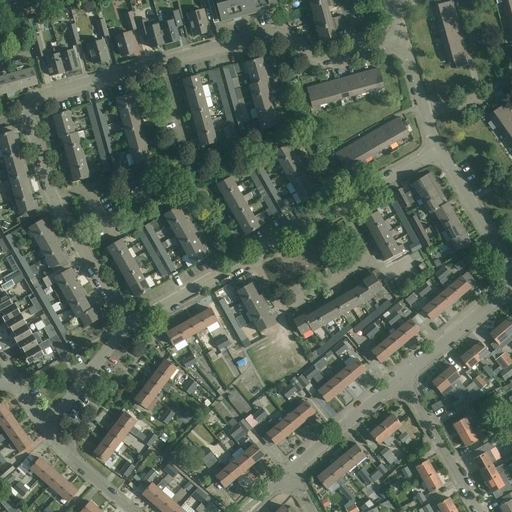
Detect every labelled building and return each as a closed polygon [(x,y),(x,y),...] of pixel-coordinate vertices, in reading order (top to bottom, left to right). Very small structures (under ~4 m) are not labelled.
[(218,22),(212,0),(207,0),(214,23),(218,22)] [(215,0),(221,20),(221,21),(233,18),(233,20),(232,20),(233,21),(240,19),(240,18),(239,19),(238,16),(249,13),(245,0),(215,0)] [(245,0),(249,13),(260,11),(260,13),(259,13),(260,14),(267,12),(267,11),(266,11),(265,9),(277,6),(277,5),(276,5),(275,0),(245,0)] [(327,7),(337,4),(335,0),(308,0),(313,17),(329,13),(327,7)] [(511,0),(503,2),(506,16),(511,14),(511,0)] [(436,21),(455,15),(452,1),(432,6),(436,21)] [(209,31),(203,10),(187,14),(193,35),(209,31)] [(137,29),(132,11),(124,14),(129,31),(137,29)] [(182,25),(178,11),(171,13),(173,20),(159,24),(164,43),(179,39),(175,27),(182,25)] [(331,19),(329,13),(313,17),(319,41),(336,36),(334,30),(344,27),(341,16),(331,19)] [(455,15),(436,21),(440,35),(459,29),(455,15)] [(108,36),(104,19),(96,21),(101,38),(108,36)] [(150,47),(164,43),(159,24),(145,28),(143,20),(136,22),(140,36),(146,35),(150,47)] [(81,44),(75,24),(67,26),(70,38),(69,38),(71,43),(71,42),(73,47),(81,44)] [(114,31),(115,37),(121,56),(136,51),(130,32),(122,35),(121,29),(114,31)] [(459,29),(440,35),(444,49),(463,43),(459,29)] [(32,38),(37,57),(45,55),(40,36),(32,38)] [(108,59),(103,40),(87,45),(89,52),(90,52),(93,64),(108,59)] [(463,43),(444,49),(448,63),(467,58),(463,43)] [(59,47),(65,71),(80,67),(78,59),(76,59),(74,50),(66,52),(64,46),(59,47)] [(53,49),(55,55),(47,58),(49,66),(47,67),(50,75),(65,71),(59,47),(53,49)] [(248,74),(267,68),(265,61),(262,61),(262,58),(245,62),(248,74)] [(18,72),(12,74),(17,90),(38,85),(33,68),(27,69),(28,71),(18,74),(18,72)] [(267,68),(248,74),(251,84),(249,85),(268,80),(267,77),(269,76),(267,68)] [(364,72),(369,91),(383,87),(378,68),(364,72)] [(369,91),(364,72),(349,76),(355,95),(369,91)] [(7,77),(0,79),(0,95),(17,90),(12,74),(7,75),(7,77)] [(184,88),(185,91),(201,86),(198,75),(179,80),(182,88),(184,88)] [(355,95),(349,76),(335,80),(341,99),(355,95)] [(268,80),(249,85),(252,96),(268,92),(267,89),(270,88),(268,80)] [(341,99),(335,80),(321,84),(326,103),(341,99)] [(326,103),(321,84),(307,88),(312,107),(326,103)] [(201,86),(185,91),(186,94),(184,95),(186,103),(204,97),(201,86)] [(255,107),(274,102),(272,94),(269,95),(268,92),(252,96),(255,107)] [(119,109),(135,105),(134,102),(137,101),(134,93),(115,98),(119,109)] [(204,97),(186,103),(188,110),(190,109),(191,113),(207,108),(204,97)] [(491,111),(498,106),(495,101),(488,106),(491,111)] [(258,118),(274,114),(273,110),(276,110),(274,102),(255,107),(258,118)] [(497,127),(511,116),(511,113),(505,104),(489,115),(497,127)] [(122,120),(140,115),(138,107),(136,108),(135,105),(119,109),(122,120)] [(192,125),(210,119),(207,108),(191,113),(192,116),(190,117),(192,125)] [(53,128),(71,122),(68,111),(52,116),(53,119),(51,120),(53,128)] [(274,114),(258,118),(261,129),(280,124),(278,116),(275,117),(274,114)] [(140,115),(122,120),(125,131),(141,127),(140,123),(143,123),(140,115)] [(511,133),(511,116),(497,127),(505,139),(511,133)] [(386,124),(396,142),(408,134),(398,117),(386,124)] [(196,131),(197,135),(213,130),(210,119),(192,125),(194,132),(196,131)] [(74,133),(71,122),(53,128),(55,135),(57,134),(58,138),(77,133),(77,132),(74,133)] [(373,131),(383,149),(396,142),(386,124),(373,131)] [(141,127),(125,131),(128,142),(147,137),(144,129),(142,130),(141,127)] [(13,131),(3,134),(1,128),(0,128),(0,145),(0,147),(19,142),(17,134),(14,135),(13,131)] [(217,142),(213,130),(197,135),(198,138),(196,139),(198,147),(217,142)] [(361,139),(371,156),(383,149),(373,131),(361,139)] [(80,144),(77,133),(58,138),(61,145),(63,145),(64,148),(80,144)] [(147,137),(128,142),(131,153),(147,149),(146,146),(149,145),(147,137)] [(348,146),(358,163),(371,156),(361,139),(348,146)] [(21,149),(19,142),(0,147),(3,158),(20,153),(19,150),(21,149)] [(273,152),(279,163),(293,154),(292,151),(294,150),(290,143),(273,152)] [(83,155),(80,144),(64,148),(65,151),(62,152),(64,160),(83,155)] [(358,163),(348,146),(335,153),(345,170),(358,163)] [(131,166),(132,173),(149,168),(147,161),(153,160),(151,152),(148,152),(147,149),(131,153),(127,154),(126,156),(129,167),(131,166)] [(6,169),(25,164),(23,156),(21,157),(20,153),(3,158),(6,169)] [(279,163),(285,172),(302,163),(298,156),(295,157),(293,154),(279,163)] [(86,166),(83,155),(64,160),(67,168),(69,167),(70,170),(86,166)] [(257,170),(263,167),(259,160),(254,163),(257,170)] [(285,172),(290,182),(304,173),(303,171),(305,170),(302,163),(285,172)] [(27,171),(25,164),(6,169),(10,180),(26,175),(25,172),(27,171)] [(250,165),(245,168),(249,175),(254,172),(250,165)] [(89,177),(86,166),(70,170),(71,173),(68,174),(71,182),(89,177)] [(413,196),(436,183),(430,172),(411,183),(414,189),(410,191),(413,196)] [(290,182),(296,192),(313,183),(309,176),(306,177),(304,173),(290,182)] [(262,177),(265,183),(271,180),(267,174),(262,177)] [(13,191),(31,186),(29,178),(27,179),(26,175),(10,180),(13,191)] [(222,195),(237,187),(231,177),(214,186),(218,194),(220,192),(222,195)] [(253,182),(256,189),(262,185),(258,179),(253,182)] [(271,180),(265,183),(269,190),(274,187),(271,180)] [(313,183),(296,192),(302,202),(316,194),(314,191),(317,189),(313,183)] [(423,204),(441,193),(436,183),(413,196),(416,202),(420,199),(423,204)] [(262,185),(256,189),(260,195),(265,192),(262,185)] [(34,193),(31,186),(13,191),(16,202),(32,197),(31,194),(34,193)] [(225,206),(242,197),(237,187),(222,195),(224,198),(221,199),(225,206)] [(401,203),(407,199),(404,194),(401,188),(395,191),(401,203)] [(441,193),(423,204),(429,214),(429,213),(433,211),(443,205),(443,204),(447,202),(441,193)] [(273,197),(277,203),(282,200),(278,194),(273,197)] [(32,197),(16,202),(19,213),(38,208),(35,200),(33,201),(32,197)] [(233,215),(248,206),(242,197),(225,206),(229,213),(232,212),(233,215)] [(264,202),(268,208),(273,205),(269,199),(264,202)] [(410,205),(407,199),(401,203),(404,208),(410,205)] [(280,210),(286,206),(282,200),(277,203),(280,210)] [(391,204),(397,214),(402,211),(396,201),(391,204)] [(432,219),(436,217),(438,221),(453,212),(447,202),(443,204),(443,205),(433,211),(429,213),(432,219)] [(169,225),(184,216),(182,214),(185,212),(180,205),(163,215),(169,225)] [(268,208),(271,215),(277,212),(273,205),(268,208)] [(237,226),(254,216),(248,206),(233,215),(235,218),(233,219),(237,226)] [(369,229),(383,221),(378,211),(360,221),(364,228),(367,226),(369,229)] [(402,211),(397,214),(402,224),(407,221),(402,211)] [(436,229),(438,234),(459,222),(453,212),(438,221),(441,226),(436,229)] [(186,220),(184,216),(169,225),(175,235),(192,225),(188,218),(186,220)] [(254,216),(237,226),(241,233),(243,232),(245,235),(259,227),(254,216)] [(34,238),(49,230),(47,226),(49,225),(45,218),(29,228),(34,238)] [(418,220),(413,223),(418,233),(423,230),(418,220)] [(383,221),(369,229),(370,232),(368,234),(371,241),(389,231),(383,221)] [(402,224),(408,234),(413,231),(407,221),(402,224)] [(464,232),(459,222),(438,234),(439,235),(442,233),(443,236),(443,237),(445,242),(446,242),(447,242),(464,232)] [(149,223),(144,226),(148,232),(153,229),(149,223)] [(192,225),(175,235),(181,245),(195,236),(194,234),(196,232),(192,225)] [(139,237),(144,234),(141,228),(135,231),(139,237)] [(389,231),(371,241),(375,248),(378,246),(379,249),(394,241),(391,235),(395,233),(393,229),(389,232),(389,231)] [(50,232),(49,230),(34,238),(40,248),(57,238),(53,231),(50,232)] [(418,233),(423,243),(429,240),(423,230),(418,233)] [(413,231),(408,234),(413,244),(409,247),(412,252),(421,247),(413,231)] [(470,242),(464,232),(447,242),(446,242),(444,244),(446,249),(448,249),(450,248),(452,252),(470,242)] [(197,239),(195,236),(181,245),(187,255),(203,245),(200,238),(197,239)] [(12,237),(7,240),(11,246),(15,243),(12,237)] [(156,246),(161,243),(157,237),(152,240),(156,246)] [(46,258),(60,249),(58,246),(61,245),(57,238),(40,248),(46,258)] [(113,258),(127,249),(121,239),(104,249),(108,256),(111,254),(113,258)] [(429,240),(423,243),(426,248),(432,245),(429,240)] [(402,244),(397,247),(394,241),(379,249),(381,253),(379,254),(383,261),(405,249),(402,244)] [(149,242),(143,245),(147,251),(152,248),(149,242)] [(165,249),(161,243),(156,246),(160,252),(165,249)] [(5,244),(1,247),(4,253),(9,250),(5,244)] [(203,245),(187,255),(192,265),(207,256),(205,253),(208,252),(203,245)] [(156,254),(152,248),(147,251),(151,257),(156,254)] [(62,252),(60,249),(46,258),(51,268),(68,258),(64,251),(62,252)] [(127,249),(113,258),(114,261),(112,262),(116,269),(133,259),(127,249)] [(15,254),(18,260),(23,257),(20,251),(15,254)] [(27,264),(23,257),(18,260),(22,266),(27,264)] [(172,263),(169,257),(164,259),(167,266),(172,263)] [(133,259),(116,269),(120,276),(122,274),(124,277),(139,269),(133,259)] [(158,271),(164,268),(160,261),(155,265),(158,271)] [(176,269),(172,263),(167,266),(171,272),(176,269)] [(427,269),(422,263),(418,266),(423,272),(427,269)] [(175,280),(188,273),(184,265),(171,272),(175,280)] [(444,266),(440,270),(445,277),(450,273),(444,266)] [(57,282),(60,288),(74,280),(73,277),(75,275),(71,268),(64,272),(61,268),(42,279),(47,288),(57,282)] [(167,274),(164,268),(158,271),(162,277),(167,274)] [(3,278),(6,283),(11,280),(22,274),(19,269),(3,278)] [(127,289),(144,279),(139,269),(124,277),(126,280),(123,282),(127,289)] [(440,282),(445,277),(440,270),(435,274),(440,280),(439,281),(440,282)] [(35,278),(31,271),(26,274),(30,280),(35,278)] [(366,278),(363,280),(371,295),(371,294),(381,289),(371,272),(364,276),(366,278)] [(468,272),(452,285),(461,295),(470,288),(471,289),(478,284),(468,272)] [(22,274),(11,280),(14,285),(25,279),(22,274)] [(440,282),(446,289),(442,293),(451,304),(461,295),(452,285),(445,277),(440,282)] [(144,279),(127,289),(131,295),(134,294),(136,297),(150,289),(144,279)] [(76,283),(74,280),(60,288),(54,291),(60,301),(65,298),(82,288),(79,281),(76,283)] [(357,286),(354,288),(363,303),(373,297),(371,294),(371,295),(363,280),(356,284),(357,286)] [(236,291),(242,301),(257,293),(255,290),(258,289),(254,282),(236,291)] [(425,282),(420,286),(427,293),(431,289),(425,282)] [(43,293),(40,286),(35,289),(39,295),(43,293)] [(422,297),(427,293),(420,286),(416,290),(422,297)] [(353,308),(363,303),(354,288),(351,290),(350,287),(343,291),(353,308)] [(86,295),(82,288),(65,298),(71,308),(86,299),(84,296),(86,295)] [(343,314),(353,308),(343,291),(336,295),(337,298),(334,299),(343,314)] [(14,303),(15,303),(18,302),(15,296),(10,299),(7,293),(0,297),(0,311),(1,311),(14,303)] [(248,311),(265,302),(261,295),(258,296),(257,293),(242,301),(248,311)] [(441,311),(451,304),(442,293),(433,301),(441,311)] [(31,300),(34,306),(39,303),(35,297),(31,300)] [(71,308),(74,313),(69,316),(72,321),(79,317),(94,308),(90,301),(87,302),(86,299),(71,308)] [(219,301),(225,311),(229,308),(233,306),(232,304),(228,307),(224,299),(219,301)] [(333,320),(343,314),(334,299),(331,301),(330,299),(323,302),(333,320)] [(43,302),(46,309),(51,306),(47,300),(43,302)] [(387,300),(379,307),(382,311),(390,304),(387,300)] [(432,320),(441,311),(433,301),(423,309),(432,320)] [(248,311),(253,321),(268,313),(266,310),(269,309),(265,302),(248,311)] [(323,325),(333,320),(323,302),(316,307),(318,309),(315,311),(323,325)] [(20,314),(15,303),(14,303),(1,311),(4,316),(2,317),(5,322),(20,314)] [(39,303),(34,306),(28,309),(31,316),(42,309),(39,303)] [(369,315),(373,319),(382,311),(379,307),(376,304),(373,306),(376,310),(369,315)] [(55,312),(51,306),(46,309),(50,315),(55,312)] [(95,311),(94,308),(79,317),(85,327),(102,317),(98,309),(95,311)] [(211,308),(199,314),(206,327),(217,321),(211,308)] [(235,318),(229,308),(225,311),(230,321),(235,318)] [(390,314),(390,315),(396,322),(401,318),(393,308),(388,312),(390,314)] [(310,310),(303,314),(312,328),(311,329),(313,331),(323,325),(315,311),(312,312),(310,310)] [(268,313),(253,321),(259,332),(276,322),(272,315),(270,316),(268,313)] [(312,328),(303,314),(300,316),(299,313),(292,317),(302,334),(311,329),(312,328)] [(10,327),(13,332),(26,324),(20,314),(5,322),(8,328),(10,327)] [(201,329),(206,327),(199,314),(188,320),(195,333),(198,338),(204,335),(201,329)] [(369,315),(361,322),(364,326),(373,319),(369,315)] [(396,322),(390,315),(385,318),(391,326),(396,322)] [(46,327),(51,324),(47,318),(42,321),(46,327)] [(240,328),(235,318),(230,321),(235,331),(240,328)] [(511,321),(509,318),(499,326),(508,336),(511,333),(511,321)] [(400,327),(409,338),(419,330),(410,319),(400,327)] [(58,329),(62,326),(59,320),(54,323),(58,329)] [(184,339),(195,333),(188,320),(177,326),(184,339)] [(361,322),(353,329),(356,333),(364,326),(361,322)] [(373,323),(368,327),(374,335),(379,330),(373,323)] [(32,335),(26,324),(13,332),(16,336),(14,337),(17,343),(23,340),(32,335)] [(54,330),(51,324),(46,327),(49,333),(54,330)] [(348,324),(339,331),(343,335),(347,332),(351,337),(356,333),(353,329),(348,324)] [(58,329),(61,335),(66,333),(62,326),(58,329)] [(184,339),(177,326),(166,332),(173,345),(184,339)] [(495,341),(502,348),(511,340),(508,336),(499,326),(489,334),(495,341)] [(374,335),(368,327),(363,331),(370,339),(374,335)] [(391,335),(400,346),(409,338),(400,327),(391,335)] [(246,339),(240,328),(235,331),(241,341),(246,339)] [(334,342),(343,335),(339,331),(331,338),(334,342)] [(48,340),(51,346),(54,350),(63,345),(57,334),(48,340)] [(23,340),(17,343),(20,349),(22,348),(25,353),(38,345),(32,335),(23,340)] [(381,343),(390,354),(400,346),(391,335),(381,343)] [(225,336),(220,339),(225,347),(230,344),(225,336)] [(331,338),(324,344),(328,348),(334,342),(331,338)] [(225,347),(220,339),(215,342),(219,350),(225,347)] [(38,345),(25,353),(28,357),(26,358),(29,364),(46,355),(43,350),(51,346),(48,340),(38,345)] [(328,348),(324,344),(322,341),(318,344),(321,347),(316,351),(315,350),(307,357),(311,362),(328,348)] [(337,345),(343,352),(347,348),(341,341),(337,345)] [(505,352),(502,348),(495,341),(490,345),(495,350),(500,356),(505,352)] [(475,355),(479,361),(484,357),(486,360),(492,355),(480,342),(470,350),(475,355)] [(390,354),(381,343),(371,352),(380,362),(390,354)] [(343,352),(337,345),(332,349),(335,352),(338,356),(343,352)] [(328,358),(335,352),(332,349),(325,355),(328,358)] [(475,355),(470,350),(461,358),(470,369),(479,361),(475,355)] [(236,360),(244,356),(242,352),(234,356),(236,360)] [(500,356),(508,366),(511,362),(511,360),(505,352),(500,356)] [(193,354),(187,357),(192,365),(197,362),(193,354)] [(503,370),(508,366),(500,356),(495,360),(503,370)] [(192,365),(187,357),(181,360),(186,369),(192,365)] [(347,367),(356,377),(366,369),(357,359),(347,367)] [(158,370),(169,378),(177,368),(166,360),(158,370)] [(312,365),(307,369),(314,376),(318,372),(312,365)] [(504,380),(511,374),(511,365),(499,374),(504,380)] [(457,397),(461,394),(466,390),(457,380),(461,377),(452,366),(442,375),(456,391),(453,393),(457,397)] [(337,375),(346,385),(356,377),(347,367),(337,375)] [(309,380),(314,376),(307,369),(302,373),(309,380)] [(150,380),(161,388),(169,378),(158,370),(150,380)] [(453,393),(456,391),(442,375),(441,374),(439,373),(437,376),(437,377),(437,378),(432,382),(446,399),(453,393)] [(297,378),(305,387),(310,383),(302,374),(297,378)] [(346,385),(337,375),(327,383),(336,393),(346,385)] [(480,390),(486,384),(478,375),(472,381),(480,390)] [(305,387),(297,378),(296,379),(295,377),(289,381),(291,384),(286,388),(292,395),(297,390),(298,392),(305,387)] [(190,378),(186,384),(193,390),(198,384),(190,378)] [(143,390),(154,398),(161,388),(150,380),(143,390)] [(336,393),(327,383),(318,391),(327,402),(336,393)] [(189,396),(193,390),(186,384),(181,390),(189,396)] [(470,389),(473,392),(470,394),(466,390),(461,394),(465,399),(464,400),(465,402),(467,405),(483,395),(475,385),(470,389)] [(292,395),(286,388),(281,391),(287,398),(292,395)] [(255,395),(261,401),(267,396),(261,389),(255,395)] [(154,398),(143,390),(135,400),(146,408),(154,398)] [(461,394),(457,397),(459,399),(452,403),(454,408),(464,403),(465,402),(464,400),(465,399),(461,394)] [(296,409),(305,420),(315,412),(303,398),(298,402),(300,405),(296,409)] [(0,405),(0,420),(10,413),(3,403),(0,405)] [(464,403),(454,408),(458,414),(467,409),(464,403)] [(261,407),(256,411),(263,418),(267,414),(261,407)] [(167,409),(163,414),(171,419),(175,414),(167,409)] [(286,417),(295,428),(305,420),(296,409),(286,417)] [(258,423),(263,418),(256,411),(252,416),(258,423)] [(129,431),(128,431),(136,436),(140,431),(132,426),(136,421),(125,412),(118,422),(129,431)] [(17,424),(10,413),(0,420),(0,422),(6,431),(17,424)] [(171,419),(163,414),(160,419),(167,425),(171,419)] [(402,425),(401,425),(393,415),(381,424),(390,435),(397,428),(403,435),(399,438),(403,443),(409,437),(405,433),(407,432),(401,425),(402,425)] [(251,429),(257,424),(249,416),(244,420),(251,429)] [(277,425),(286,436),(295,428),(286,417),(277,425)] [(251,429),(244,420),(242,419),(237,423),(232,418),(228,422),(232,427),(239,435),(243,431),(246,434),(251,429)] [(453,425),(459,436),(472,429),(465,418),(453,425)] [(286,436),(277,425),(271,419),(268,421),(273,428),(267,434),(276,444),(286,436)] [(121,440),(128,431),(129,431),(118,422),(110,432),(121,440)] [(17,424),(6,431),(1,435),(5,439),(9,436),(13,442),(24,434),(17,424)] [(390,435),(381,424),(370,434),(379,444),(390,435)] [(234,439),(239,435),(232,427),(228,431),(234,439)] [(478,440),(472,429),(459,436),(466,447),(478,440)] [(146,436),(154,442),(157,437),(150,431),(146,436)] [(102,443),(113,451),(121,440),(110,432),(102,443)] [(24,434),(13,442),(8,445),(12,450),(17,447),(20,452),(31,444),(24,434)] [(490,434),(481,439),(484,444),(493,438),(490,434)] [(150,447),(154,442),(146,436),(142,441),(150,447)] [(217,453),(224,447),(216,436),(208,442),(217,453)] [(244,452),(253,463),(263,455),(250,439),(246,443),(249,448),(244,452)] [(473,460),(479,471),(492,464),(491,463),(501,458),(495,447),(494,448),(490,441),(471,452),(474,459),(473,460)] [(106,460),(113,451),(102,443),(95,452),(106,460)] [(346,454),(355,464),(365,456),(356,446),(346,454)] [(384,458),(391,453),(386,447),(380,452),(384,458)] [(208,448),(203,452),(209,459),(214,455),(208,448)] [(204,463),(209,459),(203,452),(198,455),(204,463)] [(235,460),(244,471),(253,463),(244,452),(235,460)] [(337,462),(345,472),(355,464),(346,454),(337,462)] [(41,477),(50,467),(40,458),(27,473),(31,477),(36,473),(41,477)] [(225,468),(234,479),(244,471),(235,460),(225,468)] [(424,480),(435,474),(428,460),(416,467),(424,480)] [(127,461),(123,466),(131,472),(135,467),(127,461)] [(336,480),(341,486),(343,484),(346,482),(341,476),(345,472),(337,462),(327,470),(336,480)] [(10,463),(0,471),(0,479),(1,481),(15,469),(10,463)] [(163,470),(168,474),(174,467),(169,463),(163,470)] [(479,471),(485,482),(498,475),(498,474),(511,466),(511,463),(506,466),(507,467),(506,468),(504,464),(495,469),(492,464),(479,471)] [(387,471),(381,464),(375,468),(381,475),(387,471)] [(131,472),(123,466),(119,472),(127,477),(131,472)] [(400,470),(405,478),(411,475),(407,466),(400,470)] [(59,475),(50,467),(41,477),(50,485),(59,475)] [(168,474),(173,478),(179,471),(174,467),(168,474)] [(152,468),(142,480),(148,485),(158,473),(152,468)] [(234,479),(225,468),(215,476),(224,487),(234,479)] [(363,479),(368,474),(363,468),(357,473),(363,479)] [(336,480),(327,470),(317,478),(326,488),(336,480)] [(485,482),(492,493),(493,492),(496,498),(511,489),(502,472),(498,475),(485,482)] [(163,479),(156,487),(152,483),(143,494),(152,502),(161,491),(173,478),(168,474),(164,480),(163,479)] [(368,485),(371,483),(374,481),(368,474),(363,479),(368,485)] [(443,487),(435,474),(424,480),(431,493),(443,487)] [(69,483),(59,475),(50,485),(59,493),(69,483)] [(388,485),(399,480),(396,475),(385,480),(388,485)] [(403,486),(400,480),(388,486),(392,492),(403,486)] [(19,481),(13,488),(17,493),(24,485),(19,481)] [(78,491),(69,483),(59,493),(69,502),(78,491)] [(343,484),(341,486),(338,488),(343,495),(349,490),(343,484)] [(28,490),(24,485),(17,493),(22,497),(28,490)] [(192,494),(196,498),(202,492),(197,488),(192,494)] [(349,490),(343,495),(349,502),(355,497),(349,490)] [(171,500),(161,491),(152,502),(162,510),(171,500)] [(502,511),(511,511),(511,491),(501,498),(505,504),(500,507),(502,511)] [(211,499),(202,492),(196,498),(205,506),(211,499)] [(426,500),(421,492),(415,496),(420,504),(426,500)] [(441,511),(455,511),(457,511),(449,498),(438,505),(441,511)] [(462,499),(456,502),(460,511),(464,511),(467,511),(462,499)] [(171,500),(162,510),(163,511),(176,511),(180,508),(171,500)] [(98,511),(100,510),(90,502),(81,511),(98,511)]
